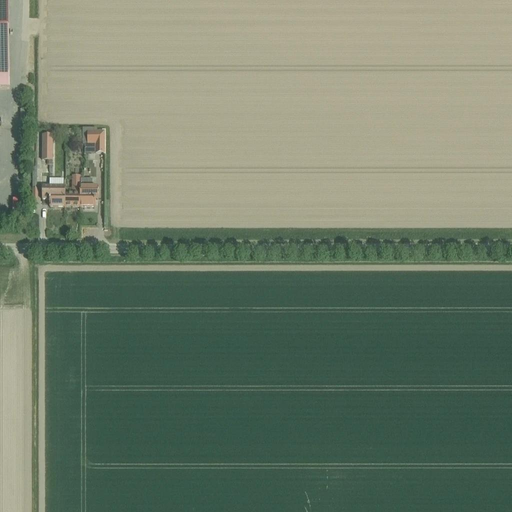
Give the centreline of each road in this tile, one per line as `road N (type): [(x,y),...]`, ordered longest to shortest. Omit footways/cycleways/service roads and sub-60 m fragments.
road 1 (unclassified): [(511,248),(0,248)]
road 2 (track): [(27,511),(24,248)]
